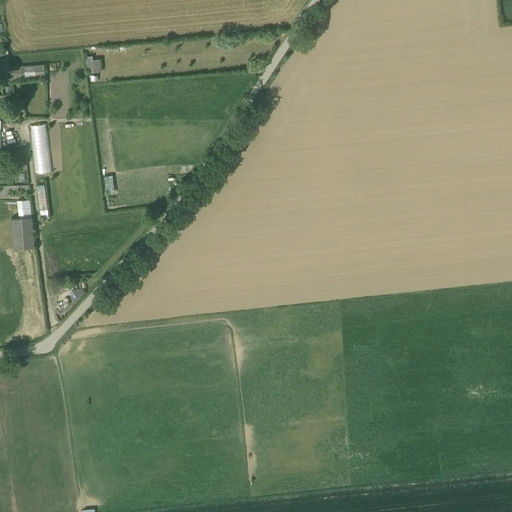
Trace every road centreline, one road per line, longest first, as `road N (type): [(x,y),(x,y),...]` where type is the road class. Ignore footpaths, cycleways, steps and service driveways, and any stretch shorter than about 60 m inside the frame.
road 1 (unclassified): [(0,355),(53,340),(133,254),(198,175),(315,0)]
road 2 (track): [(55,337),(15,85)]
